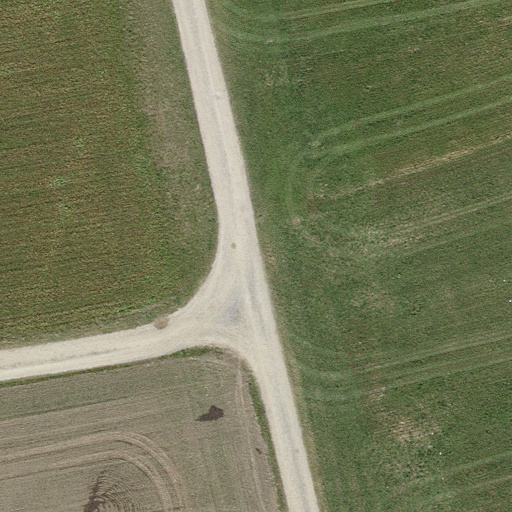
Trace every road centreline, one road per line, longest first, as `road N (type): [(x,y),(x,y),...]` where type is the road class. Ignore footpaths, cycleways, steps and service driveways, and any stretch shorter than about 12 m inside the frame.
road 1 (track): [(185,0),(262,313)]
road 2 (track): [(262,313),(0,359)]
road 3 (track): [(262,313),(310,511)]
